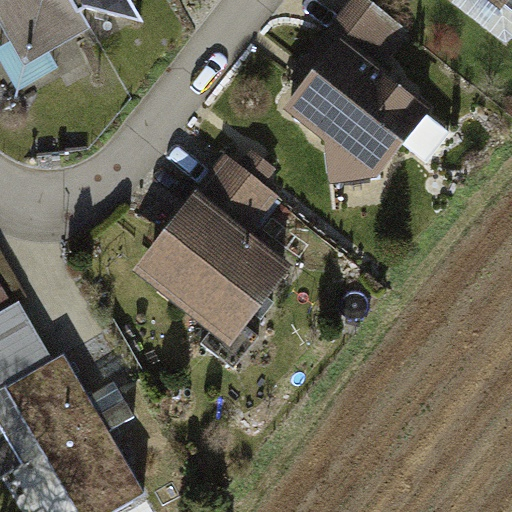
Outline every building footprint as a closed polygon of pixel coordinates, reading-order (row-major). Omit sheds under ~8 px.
[(2,0),(0,1),(0,30),(12,51),(0,57),(0,70),(16,98),(58,74),(50,58),(88,36),(77,19),(85,14),(140,28),(123,0),(2,0)] [(325,70),(283,118),(327,149),(330,187),(379,184),(405,157),(435,114),(381,77),(410,36),(363,0),(354,0),(307,57),(325,70)] [(511,0),(476,0),(502,20),(511,6),(511,0)] [(240,170),(225,158),(168,228),(174,232),(134,281),(208,340),(200,350),(234,376),(260,342),(249,334),(295,276),(251,242),(281,202),(265,191),(279,174),(252,153),(240,170)] [(0,304),(8,299),(0,286),(0,304)] [(22,307),(0,319),(0,395),(8,391),(54,363),(22,307)] [(54,363),(8,391),(78,511),(140,511),(153,505),(113,437),(138,423),(118,386),(92,400),(68,357),(54,363)]
